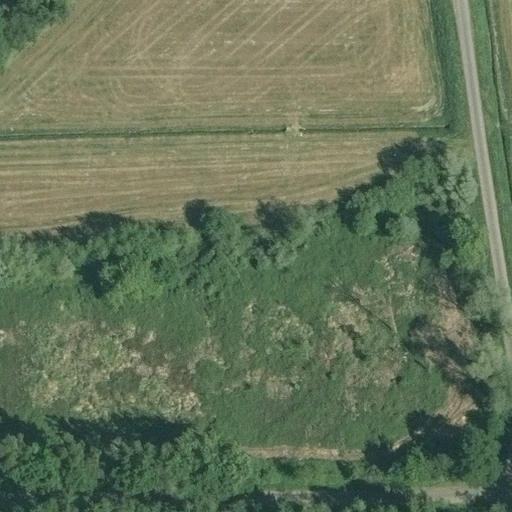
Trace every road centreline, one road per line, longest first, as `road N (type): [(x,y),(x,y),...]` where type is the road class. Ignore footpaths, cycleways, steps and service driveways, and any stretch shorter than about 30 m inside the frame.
road 1 (residential): [(0,489),(444,502),(511,493)]
road 2 (residential): [(511,353),(453,0)]
